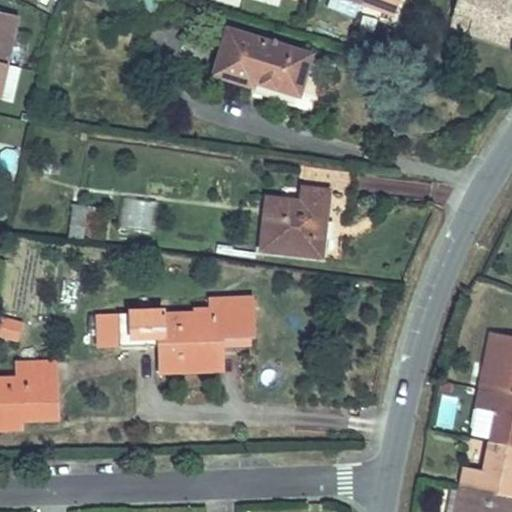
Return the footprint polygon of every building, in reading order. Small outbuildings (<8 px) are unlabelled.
[(511,0),(455,0),(455,2),(474,9),(470,21),(511,34),(511,0)] [(474,9),(455,2),(451,14),(470,21),(474,9)] [(0,91),(18,13),(0,9),(0,91)] [(311,46),(230,20),(217,64),(253,75),(255,70),(300,84),(311,46)] [(279,194),(272,244),(330,252),(339,189),(359,191),(361,174),(314,167),(311,198),(279,194)] [(124,231),(157,230),(156,201),(124,201),(124,231)] [(74,311),(77,282),(63,280),(59,310),(74,311)] [(221,369),(220,351),(219,330),(249,330),(249,304),(198,307),(198,314),(167,316),(166,308),(119,311),(122,346),(165,344),(167,373),(221,369)] [(0,338),(18,343),(23,324),(0,318),(0,338)] [(481,385),(511,391),(511,332),(485,327),(478,358),(487,359),(481,385)] [(478,358),(473,383),(481,385),(487,359),(478,358)] [(10,383),(0,383),(0,429),(11,428),(11,408),(44,405),(44,367),(10,370),(10,383)] [(491,406),(486,438),(511,442),(511,391),(481,385),(473,383),(471,403),(491,406)] [(466,460),(461,485),(511,493),(511,442),(486,438),(482,462),(466,460)] [(511,493),(461,485),(456,511),(506,511),(511,511),(511,493)]
